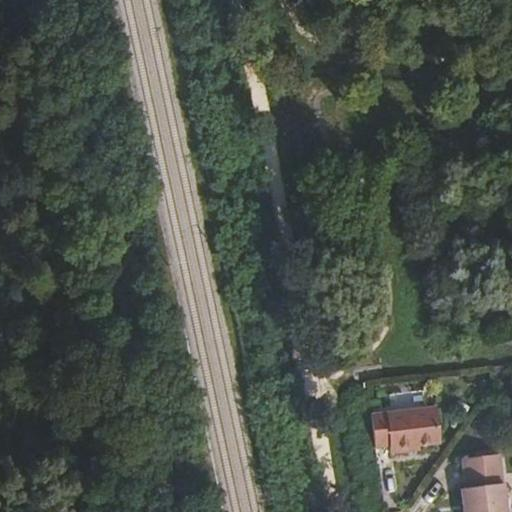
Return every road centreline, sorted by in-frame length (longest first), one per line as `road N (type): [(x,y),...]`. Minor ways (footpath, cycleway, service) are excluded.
road 1 (track): [(319,393),(310,301),(233,0)]
road 2 (track): [(511,59),(372,51),(304,30),(284,0)]
